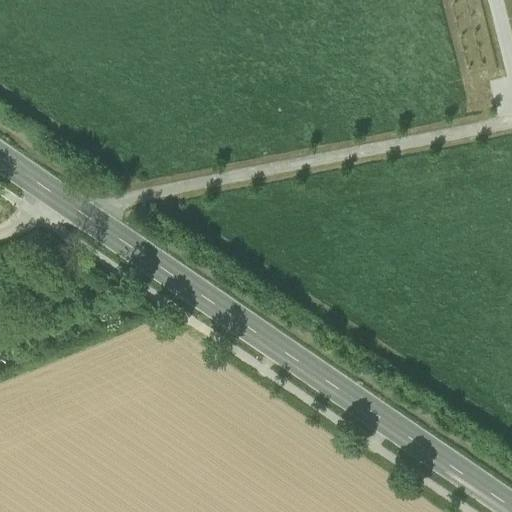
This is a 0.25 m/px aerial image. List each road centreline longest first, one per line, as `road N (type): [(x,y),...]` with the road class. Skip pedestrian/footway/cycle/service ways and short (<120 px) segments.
road 1 (primary): [(480,487),(75,209)]
road 2 (track): [(511,119),(75,209)]
